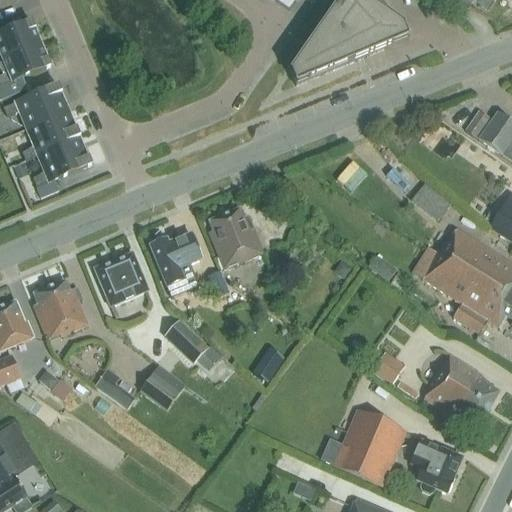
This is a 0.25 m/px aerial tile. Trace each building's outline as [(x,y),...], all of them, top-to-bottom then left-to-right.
[(343,68),(363,61),(408,42),(404,29),(361,0),(332,0),(331,2),(337,6),(289,75),(295,89),(343,68)] [(492,0),(478,0),(476,4),(486,12),(494,1),(492,0)] [(0,56),(2,62),(40,47),(30,25),(3,36),(0,28),(0,56)] [(49,69),(40,47),(2,62),(7,74),(0,78),(0,103),(14,97),(9,85),(49,69)] [(26,132),(68,115),(57,88),(3,111),(6,119),(19,116),(26,132)] [(488,121),(477,113),(462,133),(474,141),(488,121)] [(38,159),(79,141),(68,115),(26,132),(33,149),(21,156),(25,164),(38,159)] [(511,126),(495,115),(476,141),(511,166),(511,126)] [(79,141),(38,159),(44,175),(32,182),(36,190),(90,167),(79,141)] [(13,170),(18,182),(29,178),(23,166),(13,170)] [(40,200),(59,192),(55,182),(36,190),(40,200)] [(511,210),(503,205),(486,231),(511,247),(511,210)] [(240,211),(208,224),(212,233),(209,235),(224,272),(262,256),(247,219),(243,220),(240,211)] [(316,235),(299,225),(289,241),(307,251),(316,235)] [(511,267),(456,232),(445,249),(444,248),(438,257),(511,303),(511,267)] [(167,242),(149,249),(169,296),(196,284),(193,276),(189,266),(201,262),(190,236),(168,245),(167,242)] [(511,303),(438,257),(437,258),(425,250),(410,274),(422,282),(460,306),(450,321),(477,338),(487,323),(497,330),(504,320),(511,324),(510,327),(511,328),(511,329),(511,303)] [(148,294),(144,285),(132,256),(94,272),(110,310),(148,294)] [(375,259),(367,270),(398,291),(399,290),(406,280),(396,273),(375,259)] [(340,264),(333,275),(344,282),(351,272),(340,264)] [(207,279),(217,301),(229,296),(220,274),(207,279)] [(65,283),(33,297),(37,307),(33,308),(47,343),(60,338),(60,339),(88,328),(78,304),(82,302),(77,290),(69,293),(65,283)] [(15,304),(0,310),(0,353),(33,340),(26,324),(24,325),(15,304)] [(207,351),(177,323),(162,339),(191,367),(207,351)] [(267,383),(283,359),(269,350),(253,374),(267,383)] [(403,369),(382,354),(369,374),(390,389),(403,369)] [(0,388),(21,380),(11,358),(0,362),(0,388)] [(477,430),(499,395),(479,383),(481,379),(448,358),(440,372),(430,388),(432,389),(424,402),(455,422),(457,417),(477,430)] [(183,388),(156,368),(137,394),(164,414),(183,388)] [(118,380),(106,371),(93,389),(125,413),(133,401),(113,387),(118,380)] [(51,395),(62,404),(72,392),(61,383),(51,395)] [(382,489),(405,436),(356,415),(333,468),(382,489)] [(26,511),(31,510),(26,501),(27,500),(14,480),(18,478),(12,469),(29,459),(10,429),(0,435),(0,511),(8,511),(10,511),(11,511),(26,511)] [(440,452),(421,443),(410,468),(420,473),(416,484),(419,485),(417,489),(419,494),(427,498),(432,496),(434,492),(448,498),(453,485),(452,484),(462,461),(440,451),(440,452)] [(59,511),(51,502),(39,511),(59,511)] [(378,511),(355,502),(350,511),(378,511)]
